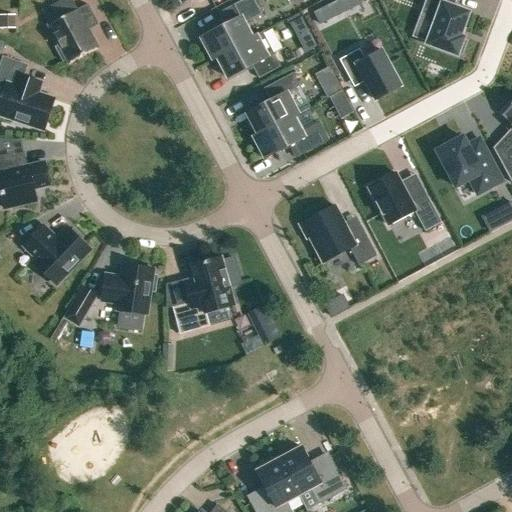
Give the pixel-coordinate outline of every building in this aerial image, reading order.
[(49,26),(59,46),(55,48),(62,62),(67,60),(68,63),(97,48),(83,22),(93,16),(84,0),(73,0),(71,1),(77,11),(49,26)] [(224,26),(201,39),(213,61),(217,58),(257,37),(256,36),(252,38),(244,24),(262,15),(254,0),(242,0),(218,13),(224,26)] [(436,18),(428,42),(427,45),(457,56),(458,53),(461,55),(466,42),(462,40),(463,38),(460,37),(468,13),(453,7),(456,0),(459,1),(459,0),(426,0),(421,13),(436,18)] [(337,16),(331,4),(313,13),(319,25),(337,16)] [(0,14),(0,28),(16,28),(16,14),(0,14)] [(300,18),(292,23),(308,53),(317,49),(300,18)] [(257,37),(217,58),(228,79),(251,66),(258,79),(280,67),(274,54),(268,57),(257,37)] [(359,49),(339,60),(351,82),(362,76),(374,101),(400,87),(381,51),(365,60),(359,49)] [(0,82),(7,85),(3,97),(0,105),(0,115),(14,120),(12,124),(28,129),(29,125),(43,130),(52,100),(37,95),(41,84),(23,78),(27,66),(2,58),(0,63),(0,82)] [(270,101),(246,114),(257,135),(258,135),(293,116),(294,117),(298,115),(286,93),(300,87),(292,73),(263,89),(270,101)] [(335,79),(323,86),(329,98),(342,91),(335,79)] [(342,91),(329,98),(340,120),(354,113),(342,91)] [(511,105),(502,117),(511,126),(511,128),(511,105)] [(257,135),(253,137),(265,159),(290,146),(296,157),(328,140),(319,122),(301,132),(294,117),(293,116),(258,135),(257,135)] [(446,147),(436,152),(455,188),(473,179),(480,194),(502,182),(489,158),(477,164),(463,138),(460,139),(458,136),(444,143),(446,147)] [(0,190),(4,209),(36,202),(33,189),(49,185),(44,163),(19,169),(15,153),(0,156),(0,190)] [(511,160),(511,159),(503,167),(511,183),(511,182),(511,160)] [(395,174),(368,188),(388,226),(414,212),(425,232),(441,223),(425,193),(410,201),(395,174)] [(511,205),(510,203),(496,210),(504,224),(511,219),(511,205)] [(334,206),(299,225),(307,240),(310,238),(323,264),(351,249),(360,266),(377,256),(360,224),(347,230),(334,206)] [(22,246),(36,260),(34,263),(55,285),(89,250),(80,240),(82,238),(73,229),(71,231),(68,229),(55,242),(51,238),(53,236),(43,226),(22,246)] [(435,245),(443,259),(457,251),(449,237),(435,245)] [(229,287),(241,284),(234,258),(222,261),(221,257),(191,266),(195,282),(188,284),(187,281),(184,282),(189,303),(172,307),(180,335),(209,326),(206,314),(234,306),(229,287)] [(118,303),(117,311),(146,315),(150,291),(154,292),(156,277),(152,276),(153,269),(123,265),(122,278),(105,276),(101,301),(118,303)] [(97,296),(83,287),(64,319),(78,327),(97,296)] [(342,296),(325,305),(331,317),(349,308),(342,296)] [(246,315),(262,347),(280,337),(264,306),(246,315)] [(280,346),(272,349),(276,356),(283,352),(280,346)] [(262,451),(278,449),(277,438),(261,439),(262,451)] [(281,459),(279,460),(298,496),(310,489),(319,505),(348,489),(330,457),(319,464),(310,463),(302,448),(298,450),(293,448),(283,454),(281,459)] [(298,496),(279,460),(277,461),(272,460),(262,465),(260,470),(256,472),(264,487),(261,495),(249,501),(254,511),(291,511),(287,502),(298,496)]
